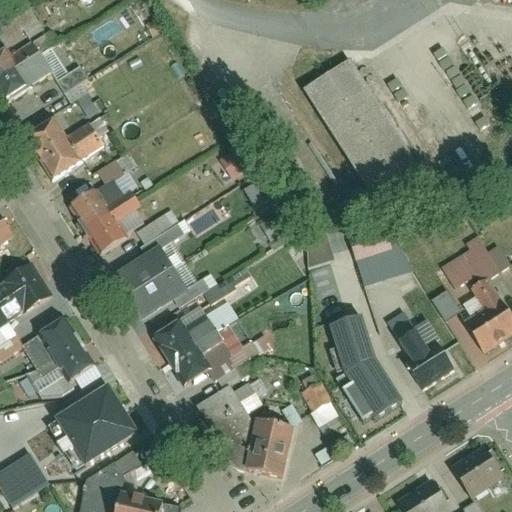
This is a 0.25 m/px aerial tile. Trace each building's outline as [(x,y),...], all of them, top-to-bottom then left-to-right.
[(0,91),(8,104),(56,71),(32,36),(9,52),(0,38),(0,91)] [(418,170),(332,43),(292,69),(378,197),(418,170)] [(82,86),(88,82),(79,69),(56,85),(71,108),(89,96),(82,86)] [(79,158),(47,113),(24,129),(56,174),(79,158)] [(129,231),(94,179),(69,196),(104,248),(129,231)] [(277,219),(261,229),(268,241),(284,232),(277,219)] [(382,225),(345,238),(356,267),(393,254),(382,225)] [(309,267),(330,265),(328,238),(307,240),(309,267)] [(442,274),(454,294),(482,277),(486,284),(498,276),(478,243),(465,250),(469,257),(442,274)] [(15,262),(0,271),(0,321),(38,298),(15,262)] [(171,295),(152,269),(129,286),(148,311),(171,295)] [(511,323),(511,317),(496,294),(455,322),(474,349),(511,323)] [(185,313),(159,330),(188,374),(214,357),(185,313)] [(83,358),(58,319),(19,344),(44,383),(83,358)] [(454,361),(434,332),(398,356),(418,386),(454,361)] [(361,336),(336,353),(376,412),(401,396),(361,336)] [(260,401),(234,363),(194,391),(217,422),(226,416),(241,438),(241,459),(282,467),(293,409),(260,401)] [(109,390),(56,423),(86,470),(139,437),(109,390)] [(301,402),(321,432),(338,421),(319,390),(301,402)] [(469,496),(504,475),(489,449),(453,470),(469,496)] [(115,466),(87,483),(81,511),(177,511),(122,498),(126,483),(115,466)] [(454,511),(455,511),(437,485),(403,508),(406,511),(454,511)]
